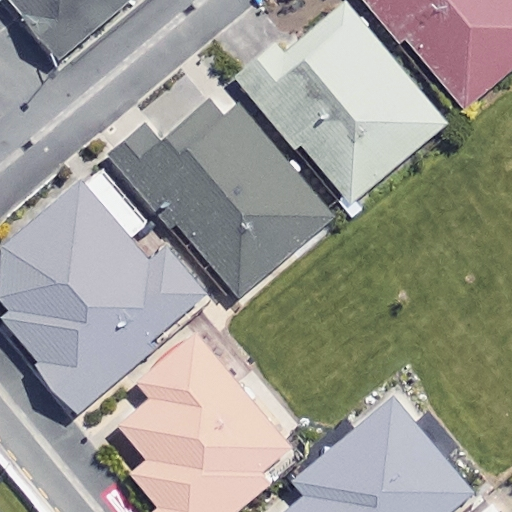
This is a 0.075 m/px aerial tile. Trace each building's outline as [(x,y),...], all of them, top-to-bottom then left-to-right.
[(128,0),(16,0),(66,55),(128,0)] [(511,68),(511,0),(370,0),(405,41),(413,34),(470,103),(511,68)] [(450,120),(349,4),(292,53),(300,63),(264,95),(357,202),(450,120)] [(335,212),(224,93),(168,145),(149,126),(118,155),(247,293),(335,212)] [(150,256),(83,181),(0,255),(0,308),(85,404),(210,292),(166,242),(150,256)] [(234,511),(305,450),(198,328),(139,379),(159,402),(130,428),(153,455),(131,475),(163,511),(234,511)] [(447,511),(478,484),(393,395),(269,511),(447,511)] [(503,511),(495,502),(483,511),(503,511)]
